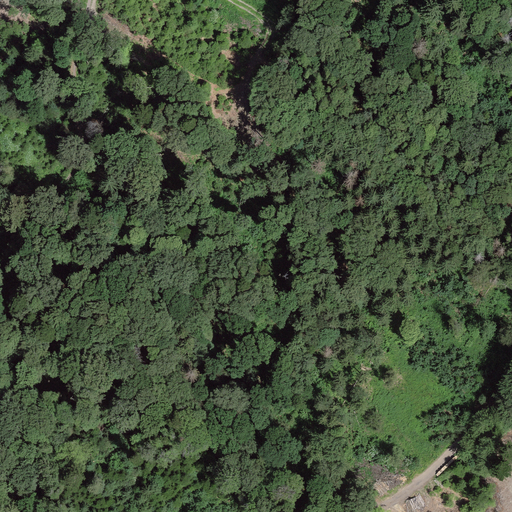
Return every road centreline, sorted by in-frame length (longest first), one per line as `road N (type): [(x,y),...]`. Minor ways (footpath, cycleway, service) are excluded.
road 1 (track): [(89,0),(89,100),(0,244)]
road 2 (track): [(511,372),(483,417),(375,511)]
